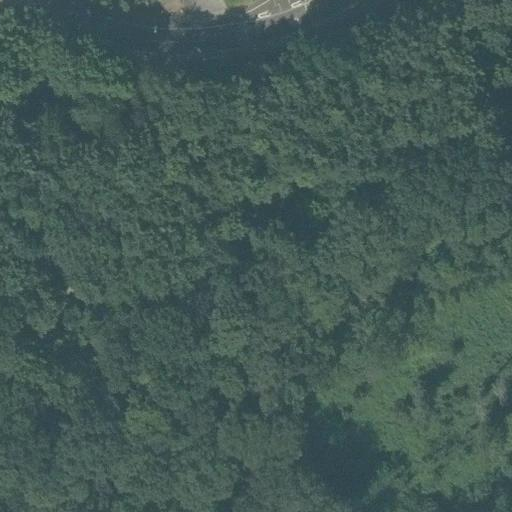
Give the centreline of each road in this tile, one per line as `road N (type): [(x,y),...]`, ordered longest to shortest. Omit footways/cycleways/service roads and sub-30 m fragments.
road 1 (secondary): [(339,0),(206,40),(143,37),(91,23),(49,0)]
road 2 (track): [(0,111),(75,287),(70,308),(54,321),(0,330)]
